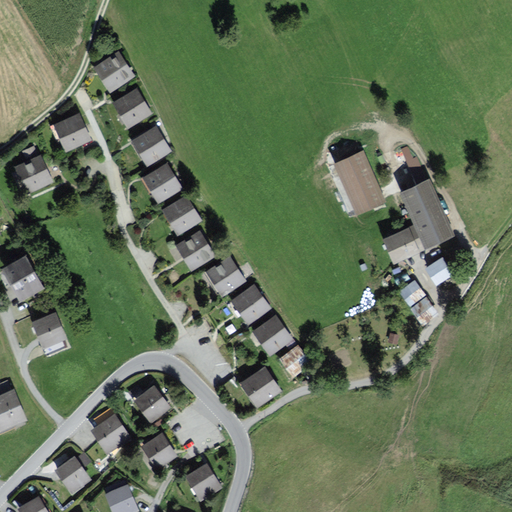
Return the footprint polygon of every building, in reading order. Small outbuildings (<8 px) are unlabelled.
[(118,55),(95,67),(107,91),(130,79),(118,55)] [(137,87),(110,102),(124,128),(151,113),(137,87)] [(80,112),(53,123),(64,153),(92,142),(80,112)] [(156,127),(132,139),(146,165),(169,153),(156,127)] [(360,154),(333,166),(354,214),(381,202),(360,154)] [(44,156),(20,165),(31,192),(55,183),(44,156)] [(183,186),(170,163),(143,178),(157,201),(183,186)] [(429,178),(399,191),(424,248),(454,235),(429,178)] [(199,218),(184,197),(162,212),(177,233),(199,218)] [(417,254),(407,230),(382,240),(392,264),(417,254)] [(204,235),(179,248),(189,268),(215,255),(204,235)] [(454,276),(441,254),(421,266),(434,288),(454,276)] [(25,256),(0,270),(0,271),(19,302),(44,287),(25,256)] [(234,257),(208,273),(222,296),(247,281),(234,257)] [(423,291),(415,278),(400,287),(408,300),(423,291)] [(255,285),(229,300),(244,324),(269,308),(255,285)] [(422,321),(436,311),(426,296),(412,306),(422,321)] [(58,312),(31,323),(42,349),(68,339),(58,312)] [(275,314),(250,331),(267,355),(292,338),(275,314)] [(296,347),(279,363),(295,379),(312,363),(296,347)] [(279,392),(262,369),(239,386),(256,409),(279,392)] [(155,385),(133,400),(150,424),(172,408),(155,385)] [(15,389),(0,394),(0,431),(28,421),(15,389)] [(117,416),(92,431),(105,452),(130,437),(117,416)] [(179,454),(163,429),(140,443),(156,468),(179,454)] [(76,455),(54,470),(70,494),(92,479),(76,455)] [(222,488),(208,464),(185,478),(200,502),(222,488)] [(139,511),(131,484),(104,493),(110,511),(139,511)] [(50,511),(41,490),(15,502),(19,511),(50,511)]
